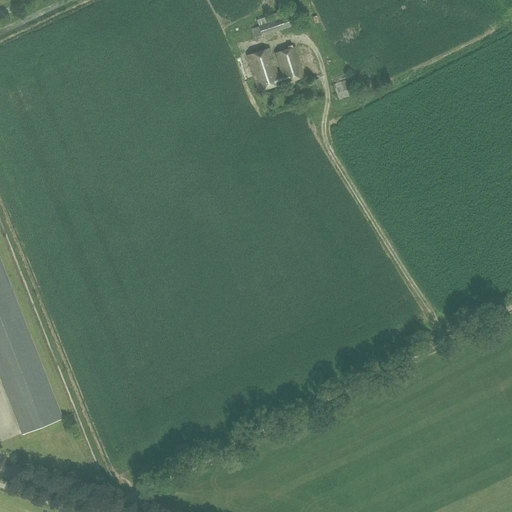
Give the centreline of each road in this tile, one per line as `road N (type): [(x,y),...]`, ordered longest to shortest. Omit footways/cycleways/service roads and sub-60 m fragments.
road 1 (unknown): [(118,511),(511,307)]
road 2 (tertiary): [(0,470),(119,511)]
